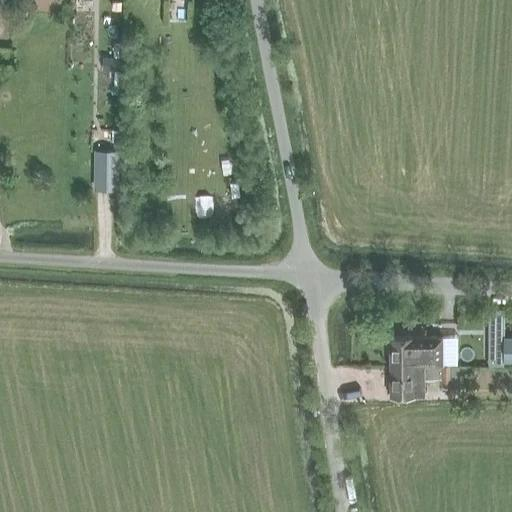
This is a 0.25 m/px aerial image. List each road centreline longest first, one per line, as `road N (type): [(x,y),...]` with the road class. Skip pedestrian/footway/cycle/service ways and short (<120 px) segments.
road 1 (unclassified): [(308,276),(0,257)]
road 2 (unclassified): [(308,276),(255,0)]
road 3 (unclassified): [(342,511),(308,276)]
road 4 (unclassified): [(511,292),(308,276)]
